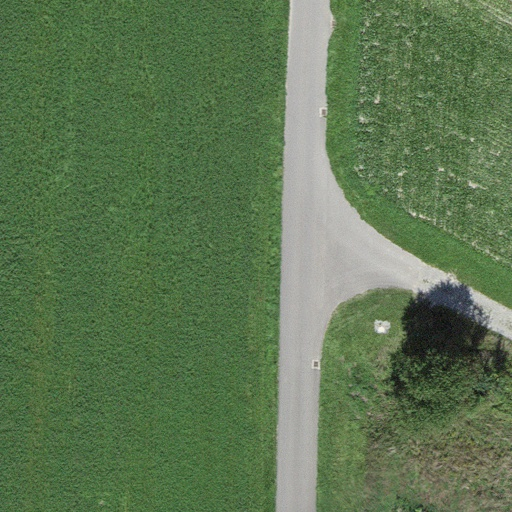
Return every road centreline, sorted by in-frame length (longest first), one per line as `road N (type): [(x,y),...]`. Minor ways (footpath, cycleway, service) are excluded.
road 1 (unclassified): [(299,511),(314,0)]
road 2 (track): [(511,329),(420,278),(360,256),(305,252)]
